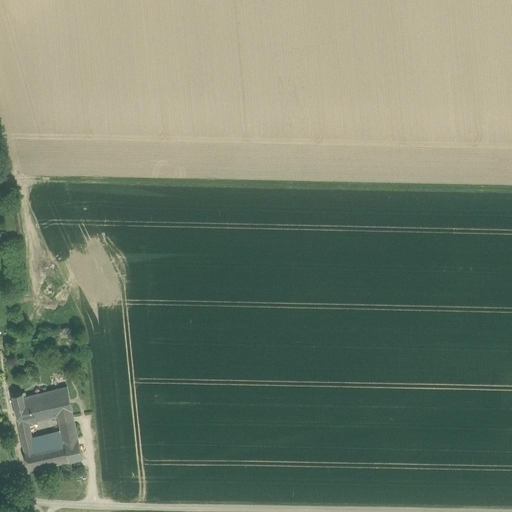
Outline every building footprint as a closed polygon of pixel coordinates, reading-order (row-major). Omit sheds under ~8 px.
[(35,394),(40,419),(58,415),(73,412),(67,386),(35,394)] [(26,410),(23,397),(26,396),(25,392),(12,395),(19,425),(29,422),(26,410)] [(26,410),(29,422),(40,419),(35,394),(26,396),(23,397),(26,410)] [(73,412),(58,415),(59,420),(74,417),(73,412)] [(75,423),(74,417),(59,420),(60,426),(75,423)] [(34,447),(32,438),(29,422),(19,425),(24,449),(34,447)] [(78,437),(75,423),(60,426),(61,431),(63,441),(78,437)] [(34,447),(63,441),(61,431),(32,438),(34,447)] [(78,437),(63,441),(34,447),(24,449),(28,471),(82,458),(78,437)]
